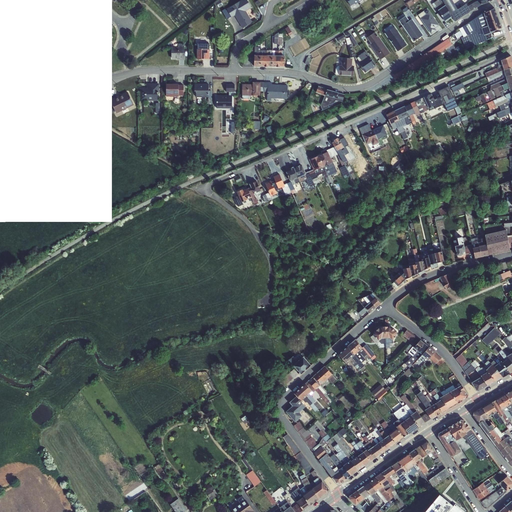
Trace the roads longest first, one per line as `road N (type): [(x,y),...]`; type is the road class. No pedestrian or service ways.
road 1 (residential): [(202,188),(511,50)]
road 2 (residential): [(502,0),(358,87),(235,70)]
road 3 (residential): [(338,494),(280,407),(293,386),(385,306)]
road 4 (residential): [(202,188),(254,229),(266,250),(267,305)]
road 5 (residential): [(385,306),(433,273),(511,254)]
road 6 (residential): [(235,70),(149,69),(99,82)]
road 7 (residential): [(385,306),(444,351),(476,401)]
